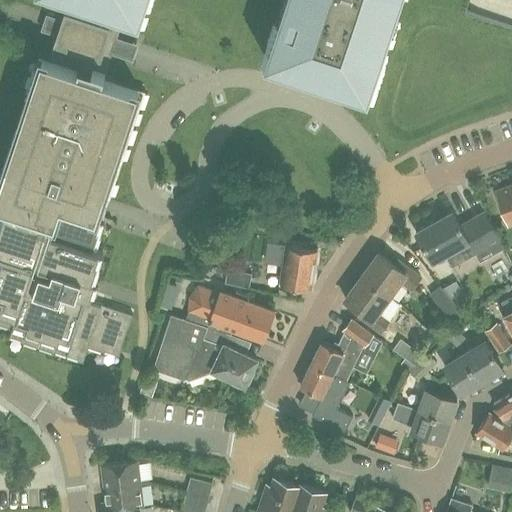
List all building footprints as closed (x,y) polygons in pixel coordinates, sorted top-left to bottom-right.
[(125,13),(84,0),(46,0),(45,4),(65,11),(62,19),(47,14),(43,24),(41,29),(57,34),(49,58),(39,56),(0,174),(0,203),(47,219),(53,202),(102,219),(145,90),(104,77),(112,53),(127,58),(130,51),(133,42),(117,37),(125,13)] [(84,0),(125,13),(141,18),(147,0),(84,0)] [(285,0),(265,60),(320,78),(370,94),(400,0),(285,0)] [(511,183),(497,189),(509,222),(511,220),(511,183)] [(0,322),(12,327),(9,336),(83,360),(85,348),(117,359),(129,316),(83,301),(86,296),(91,298),(94,288),(97,280),(92,279),(100,251),(93,248),(102,219),(53,202),(47,219),(5,206),(0,222),(0,322)] [(480,261),(505,247),(501,238),(486,210),(460,225),(452,210),(416,230),(433,260),(459,246),(463,252),(472,248),(480,261)] [(184,223),(179,263),(200,266),(205,225),(184,223)] [(267,242),(264,262),(284,265),(281,284),(312,289),(318,250),(267,242)] [(379,252),(362,275),(390,295),(401,280),(412,288),(421,276),(398,259),(395,263),(379,252)] [(228,267),(226,282),(249,288),(253,273),(228,267)] [(379,310),(390,295),(362,275),(345,298),(361,310),(358,314),(381,330),(390,319),(379,310)] [(455,280),(443,287),(457,304),(466,299),(455,280)] [(186,319),(226,332),(228,327),(264,340),(275,310),(222,290),(221,292),(199,284),(190,296),(189,310),(186,319)] [(441,284),(430,293),(453,321),(463,312),(457,304),(443,287),(441,284)] [(511,295),(501,301),(507,313),(505,314),(511,327),(511,295)] [(186,319),(172,314),(154,367),(191,379),(218,370),(245,383),(246,381),(249,383),(255,371),(252,369),(257,358),(226,342),(229,333),(226,332),(186,319)] [(344,329),(350,334),(363,344),(365,345),(373,334),(352,318),(344,329)] [(511,343),(497,321),(484,331),(499,352),(511,343)] [(446,336),(447,336),(457,346),(466,337),(456,327),(446,336)] [(311,364),(333,374),(337,376),(350,382),(350,381),(347,379),(363,344),(350,334),(344,346),(335,341),(333,346),(322,340),(311,364)] [(400,338),(393,348),(415,365),(416,363),(419,361),(425,356),(400,338)] [(465,352),(482,380),(503,367),(486,340),(465,352)] [(428,370),(436,363),(438,361),(429,352),(425,356),(419,361),(428,370)] [(482,380),(465,352),(445,365),(462,393),(482,380)] [(419,361),(416,363),(415,365),(409,370),(418,379),(423,374),(430,383),(435,378),(427,370),(428,370),(419,361)] [(350,382),(337,376),(333,374),(311,364),(301,385),(322,396),(313,415),(345,430),(353,415),(338,407),(350,382)] [(145,376),(139,390),(152,395),(157,380),(145,376)] [(427,388),(419,409),(450,420),(457,399),(427,388)] [(511,392),(494,402),(506,417),(511,424),(511,392)] [(374,406),(368,419),(380,425),(386,413),(374,406)] [(412,430),(443,440),(450,420),(419,409),(412,430)] [(476,431),(502,448),(508,440),(511,440),(511,426),(489,412),(476,431)] [(386,451),(392,436),(382,432),(377,447),(386,451)] [(101,464),(104,487),(141,482),(138,459),(101,464)] [(511,483),(511,465),(492,461),(488,475),(496,477),(494,485),(511,489),(511,483)] [(190,476),(186,492),(209,497),(213,482),(190,476)] [(259,510),(263,511),(291,511),(301,482),(300,481),(299,484),(275,476),(272,485),(267,484),(259,510)] [(101,502),(102,510),(144,505),(141,482),(104,487),(106,501),(101,502)] [(325,489),(301,482),(291,511),(324,511),(327,505),(321,503),(325,489)] [(205,511),(209,497),(186,492),(181,511),(205,511)] [(451,497),(446,511),(478,511),(471,510),(473,504),(451,497)] [(350,511),(401,511),(355,499),(350,511)]
